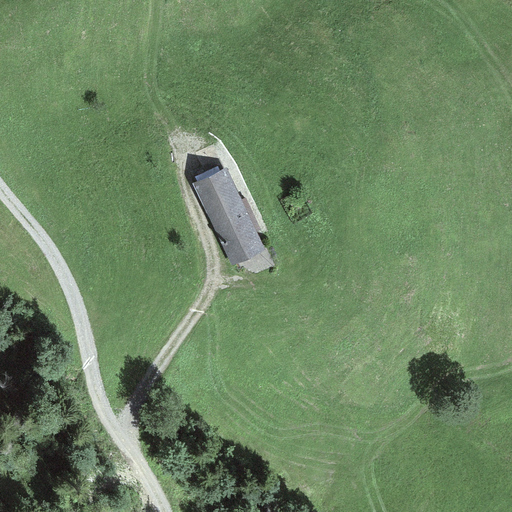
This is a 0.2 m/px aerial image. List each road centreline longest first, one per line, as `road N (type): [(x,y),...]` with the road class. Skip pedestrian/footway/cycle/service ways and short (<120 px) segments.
road 1 (track): [(116,431),(212,278),(213,260),(152,75),(159,0)]
road 2 (track): [(0,187),(66,278),(97,393),(164,511)]
